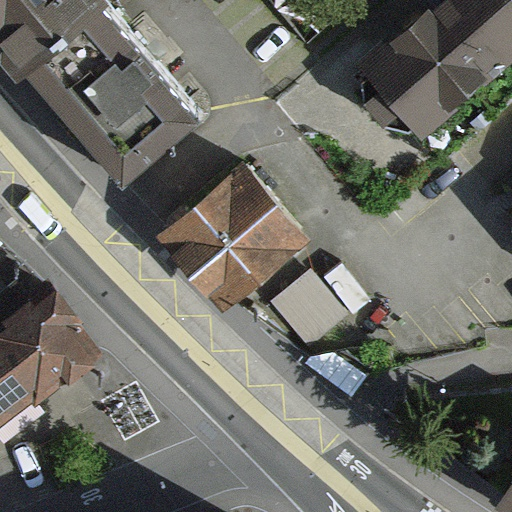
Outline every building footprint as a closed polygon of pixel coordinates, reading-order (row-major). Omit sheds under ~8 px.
[(0,0),(0,31),(27,66),(108,0),(0,0)] [(110,0),(108,0),(27,66),(116,175),(199,108),(110,0)] [(418,136),(511,55),(511,0),(431,0),(357,65),(418,136)] [(241,151),(166,217),(230,289),(305,222),(241,151)] [(312,342),(351,310),(314,266),(276,299),(312,342)] [(0,309),(0,407),(58,363),(63,371),(90,351),(61,313),(72,304),(49,272),(0,309)] [(241,511),(237,502),(212,511),(241,511)]
